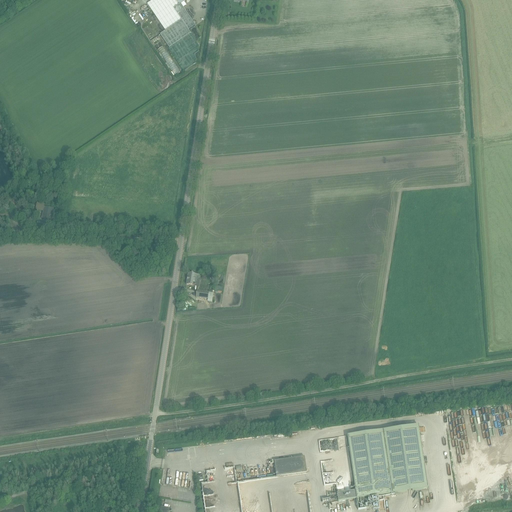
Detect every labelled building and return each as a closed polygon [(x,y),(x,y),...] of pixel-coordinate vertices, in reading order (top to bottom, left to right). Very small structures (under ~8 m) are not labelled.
[(174,9),(179,5),(175,0),(153,0),(147,4),(165,31),(181,20),(174,9)] [(45,207),(43,218),(43,219),(51,220),(53,208),(45,207)] [(186,285),(198,287),(199,275),(188,273),(186,285)] [(196,297),(208,299),(209,292),(197,290),(196,297)] [(347,437),(355,491),(337,494),(338,502),(427,489),(418,426),(347,437)] [(304,457),(274,461),(276,477),(306,473),(304,457)]
